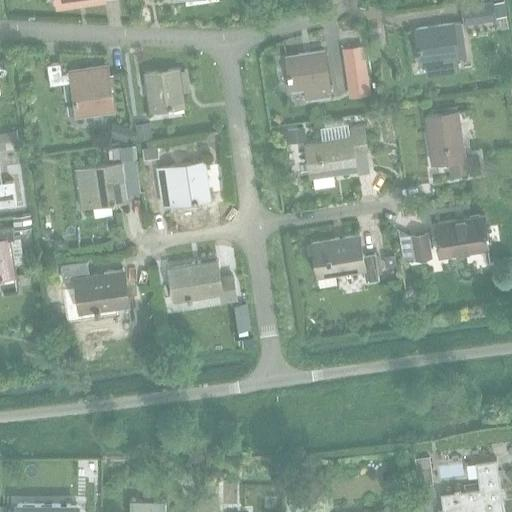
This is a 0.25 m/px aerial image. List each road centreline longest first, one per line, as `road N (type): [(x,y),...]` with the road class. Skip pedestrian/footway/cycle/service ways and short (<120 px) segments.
road 1 (residential): [(0,417),(276,382)]
road 2 (residential): [(276,382),(511,347)]
road 3 (residential): [(228,45),(0,31)]
road 4 (residential): [(251,227),(463,202)]
road 5 (residential): [(251,227),(228,45)]
road 6 (residential): [(276,382),(251,227)]
road 7 (residential): [(228,45),(348,0)]
